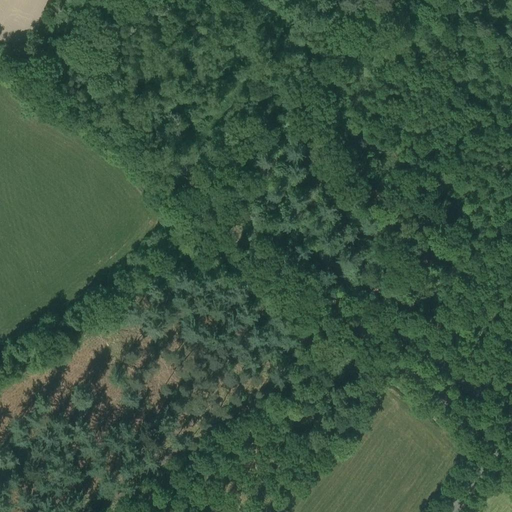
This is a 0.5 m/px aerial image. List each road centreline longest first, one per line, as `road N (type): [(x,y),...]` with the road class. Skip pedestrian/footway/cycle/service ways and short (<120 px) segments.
road 1 (track): [(298,342),(245,403),(66,511)]
road 2 (track): [(511,454),(351,318),(326,315),(298,342)]
